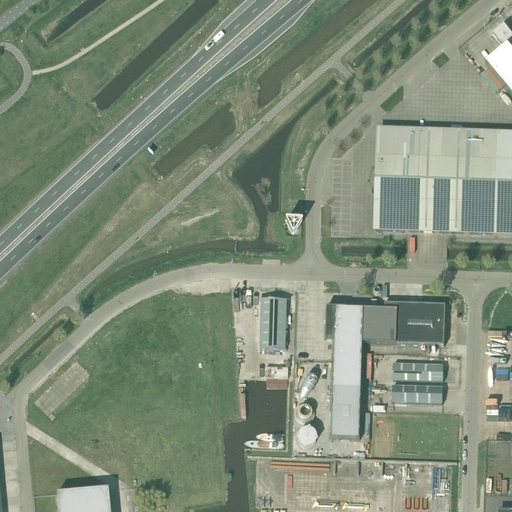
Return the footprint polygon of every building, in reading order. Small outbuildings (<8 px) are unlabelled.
[(511,39),(511,37),(511,36),(511,35),(504,27),(492,37),(505,52),(486,68),(511,98),(511,39)] [(375,232),(496,236),(511,236),(511,135),(378,132),(377,171),(372,171),(373,169),(372,170),(371,172),(371,173),(371,175),(370,178),(370,179),(370,180),(370,182),(370,184),(370,185),(370,187),(370,189),(371,190),(371,192),(372,194),(372,192),(376,192),(375,232)] [(286,303),(261,302),(259,352),(284,353),(286,303)] [(326,310),(325,340),(333,341),(331,412),(330,412),(330,440),(360,441),(363,345),(396,346),(397,306),(386,306),(385,312),(326,310)] [(397,306),(396,346),(445,348),(446,308),(397,306)] [(220,315),(189,318),(193,357),(223,355),(220,315)] [(189,320),(166,323),(166,325),(169,359),(193,358),(189,320)] [(166,325),(147,327),(149,361),(169,359),(166,325)] [(147,329),(128,331),(131,363),(149,361),(147,329)] [(393,383),(443,384),(444,368),(394,366),(393,383)] [(285,390),(285,382),(267,382),(267,390),(285,390)] [(443,389),(393,388),(393,404),(443,405),(443,389)] [(194,392),(187,393),(189,413),(196,413),(194,392)] [(202,392),(194,392),(196,413),(203,413),(202,392)] [(208,392),(202,392),(203,413),(206,412),(210,412),(208,392)] [(173,393),(166,394),(168,414),(175,414),(173,393)] [(180,393),(173,393),(175,414),(182,413),(180,393)] [(187,393),(180,393),(182,413),(189,413),(187,393)] [(152,394),(145,395),(147,415),(154,415),(152,394)] [(159,394),(152,394),(154,415),(161,414),(159,394)] [(166,394),(159,394),(161,414),(168,414),(166,394)] [(131,395),(124,396),(126,416),(133,416),(131,395)] [(138,395),(131,395),(133,416),(140,415),(138,395)] [(145,395),(138,395),(140,415),(147,415),(145,395)] [(182,413),(175,414),(177,434),(184,433),(182,413)] [(189,413),(182,413),(184,433),(191,433),(189,413)] [(196,413),(189,413),(191,433),(198,433),(196,413)] [(203,413),(196,413),(198,433),(205,432),(204,417),(203,413)] [(161,414),(154,415),(156,435),(163,435),(161,414)] [(168,414),(161,414),(163,435),(170,434),(168,414)] [(175,414),(168,414),(170,434),(177,434),(175,414)] [(140,415),(133,416),(135,436),(142,436),(140,415)] [(147,415),(140,415),(142,436),(149,435),(147,415)] [(154,415),(147,415),(149,435),(156,435),(154,415)] [(133,416),(126,416),(128,436),(135,436),(133,416)] [(206,454),(200,455),(202,475),(208,475),(206,454)] [(186,455),(179,456),(181,476),(188,476),(186,455)] [(193,455),(186,455),(188,476),(195,476),(193,455)] [(200,455),(193,455),(195,476),(202,475),(200,455)] [(172,456),(165,457),(167,477),(174,477),(172,456)] [(179,456),(172,456),(174,477),(181,476),(179,456)] [(158,457),(150,458),(153,478),(160,478),(158,457)] [(165,457),(158,457),(160,478),(167,477),(165,457)] [(137,458),(130,459),(132,479),(139,479),(137,458)] [(143,458),(137,458),(139,479),(146,478),(143,458)] [(150,458),(143,458),(146,478),(153,478),(150,458)] [(167,477),(160,478),(162,497),(169,497),(167,477)] [(174,477),(167,477),(169,497),(176,496),(174,477)] [(146,478),(139,479),(141,498),(148,498),(146,478)] [(153,478),(146,478),(148,498),(155,498),(153,478)] [(160,478),(153,478),(155,498),(162,497),(160,478)] [(139,479),(132,479),(134,499),(141,498),(139,479)] [(57,511),(109,511),(108,492),(82,494),(56,497),(57,511)]
